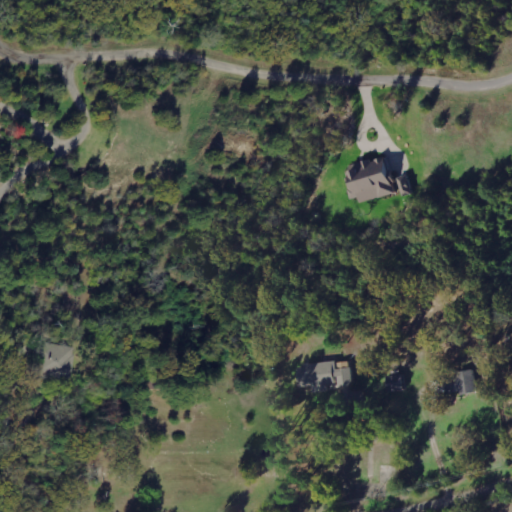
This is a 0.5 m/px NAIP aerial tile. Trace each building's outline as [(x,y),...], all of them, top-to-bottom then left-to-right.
[(394,193),(392,182),(398,181),(401,196),(413,193),(409,175),(392,179),(387,156),(346,166),(349,181),(347,182),(352,203),(394,193)] [(77,380),(79,346),(43,344),(41,375),(56,375),(55,379),(77,380)] [(352,387),(350,361),(296,365),(298,387),(311,386),(312,390),(352,387)] [(443,375),(446,395),(476,391),(474,371),(443,375)] [(387,391),(403,390),(402,374),(386,375),(387,391)]
